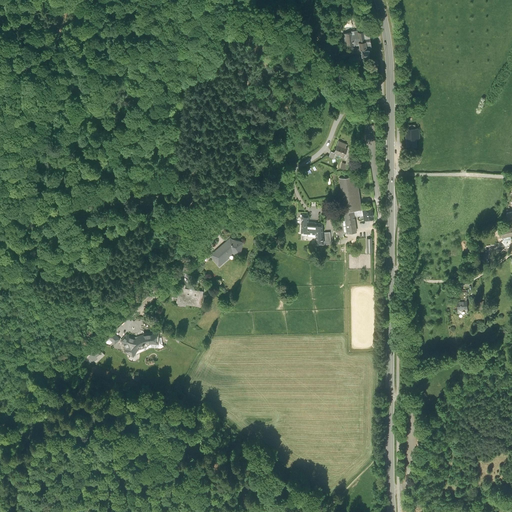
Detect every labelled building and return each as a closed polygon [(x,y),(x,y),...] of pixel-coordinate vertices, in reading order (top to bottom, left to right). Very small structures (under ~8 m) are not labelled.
[(351,33),(344,34),(345,47),(346,46),(351,46),(359,45),(359,49),(360,51),(362,50),(369,50),(369,49),(371,49),(368,31),(357,32),(357,31),(351,32),(351,33)] [(346,46),(347,54),(362,58),(362,50),(360,51),(359,49),(352,48),(351,46),(346,46)] [(419,129),(406,130),(406,147),(416,146),(416,139),(419,139),(419,129)] [(338,140),(334,152),(331,151),(329,157),(333,158),(335,154),(344,157),(347,147),(345,146),(346,143),(338,140)] [(356,176),(339,179),(342,202),(343,211),(348,211),(361,209),(356,176)] [(343,211),(342,202),(336,203),(341,237),(343,237),(343,233),(346,233),(344,213),(343,211)] [(343,211),(344,213),(346,233),(357,231),(354,216),(363,215),(363,219),(374,217),(372,206),(362,208),(362,209),(361,209),(348,211),(343,211)] [(324,243),(323,232),(322,222),(308,222),(309,214),(301,214),(301,232),(315,233),(316,244),(324,243)] [(511,226),(499,230),(500,237),(506,242),(505,243),(508,246),(511,243),(511,237),(510,234),(511,234),(511,226)] [(230,237),(210,254),(211,257),(213,259),(218,265),(220,266),(229,257),(228,255),(232,252),(240,254),(243,241),(231,238),(230,237)] [(205,287),(194,286),(194,285),(193,284),(192,285),(192,286),(187,285),(188,282),(182,281),(179,300),(203,303),(205,287)] [(458,312),(467,312),(467,301),(466,301),(466,292),(459,292),(459,301),(458,301),(458,312)] [(120,340),(113,333),(108,338),(114,345),(120,340)] [(127,334),(121,340),(126,349),(125,353),(133,357),(137,352),(138,350),(140,349),(145,347),(148,346),(151,344),(159,344),(159,333),(152,333),(147,333),(144,334),(141,335),(139,336),(137,337),(134,337),(132,337),(129,336),(127,334)] [(96,350),(85,361),(92,364),(98,359),(96,358),(100,355),(96,350)]
